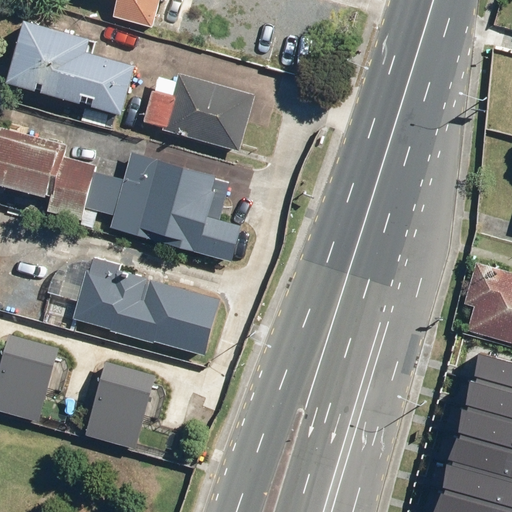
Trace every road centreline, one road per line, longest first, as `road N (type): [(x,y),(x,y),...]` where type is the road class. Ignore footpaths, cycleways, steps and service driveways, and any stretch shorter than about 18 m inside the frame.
road 1 (primary): [(241,511),(274,410),(371,210)]
road 2 (primary): [(371,210),(315,511)]
road 3 (motorway): [(371,210),(387,322),(353,511)]
road 4 (primary): [(371,210),(434,0)]
